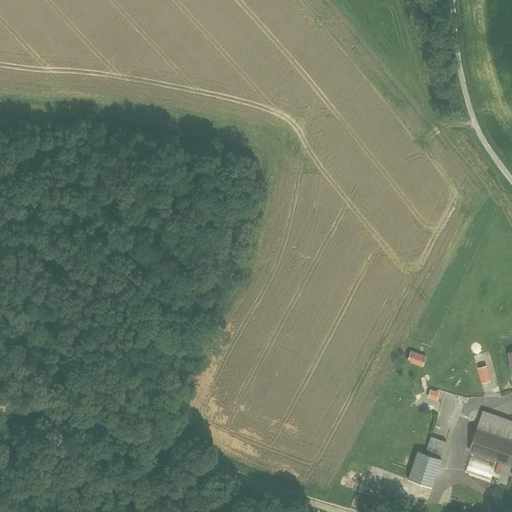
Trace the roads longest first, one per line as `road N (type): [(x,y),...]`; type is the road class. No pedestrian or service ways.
road 1 (residential): [(334,511),(211,468),(112,420),(0,395)]
road 2 (unclassified): [(453,0),(480,124),(511,171)]
